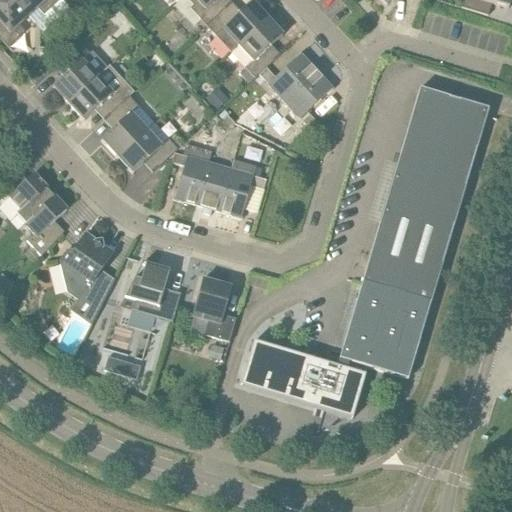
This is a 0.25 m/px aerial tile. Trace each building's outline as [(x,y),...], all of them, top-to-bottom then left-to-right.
[(25,34),(18,26),(27,17),(11,0),(0,0),(0,41),(8,50),(25,34)] [(11,0),(27,17),(36,9),(43,17),(61,1),(60,0),(11,0)] [(225,8),(217,0),(194,0),(204,10),(196,17),(206,28),(231,4),(230,3),(225,8)] [(508,10),(510,0),(464,0),(461,10),(488,17),(491,5),(508,10)] [(267,20),(251,4),(235,19),(227,10),(232,5),(231,4),(206,28),(230,54),(238,47),(267,20)] [(274,61),(266,52),(282,37),(267,20),(238,47),(253,63),(245,70),(255,81),(259,77),(280,57),(279,56),(274,61)] [(104,72),(90,56),(80,46),(54,69),(56,71),(61,66),(69,74),(52,89),(68,106),(104,72)] [(283,104),(316,74),(300,57),(275,80),(267,71),(281,58),(280,57),(259,77),(283,104)] [(129,98),(133,94),(108,68),(104,72),(68,106),(84,123),(100,108),(108,117),(103,121),(103,122),(129,98)] [(308,130),(316,124),(307,114),(332,91),(316,74),(283,104),(308,130)] [(407,381),(430,305),(488,111),(419,90),(339,360),(326,356),(326,357),(329,358),(327,365),(253,343),(246,367),(246,368),(241,384),(251,387),(251,389),(315,408),(317,401),(326,404),(325,405),(326,406),(327,405),(351,419),(366,369),(407,381)] [(145,132),(130,115),(138,108),(129,98),(103,122),(104,123),(109,118),(118,127),(101,142),(117,159),(145,132)] [(224,134),(234,125),(227,118),(217,127),(224,134)] [(161,149),(145,132),(117,159),(132,175),(148,160),(157,169),(151,174),(153,176),(173,157),(173,155),(175,156),(178,152),(169,142),(161,149)] [(209,165),(175,156),(173,155),(173,157),(171,165),(183,169),(174,201),(196,208),(209,165)] [(218,214),(230,172),(209,165),(196,208),(203,210),(201,215),(209,218),(211,212),(218,214)] [(263,192),(266,182),(230,172),(218,214),(240,221),(250,188),(263,192)] [(41,258),(62,236),(54,227),(66,212),(33,176),(26,182),(13,183),(12,196),(9,198),(22,212),(17,217),(25,225),(25,226),(34,236),(26,243),(41,258)] [(93,243),(84,236),(73,252),(68,253),(61,264),(61,269),(74,278),(70,284),(70,289),(79,295),(67,312),(88,327),(100,309),(114,282),(101,272),(112,256),(103,250),(102,241),(93,243)] [(172,324),(180,296),(163,291),(169,272),(142,265),(124,300),(134,303),(131,313),(172,324)] [(229,344),(235,321),(223,318),(230,290),(202,282),(191,318),(207,323),(203,337),(229,344)] [(103,372),(136,382),(139,369),(107,359),(103,372)]
